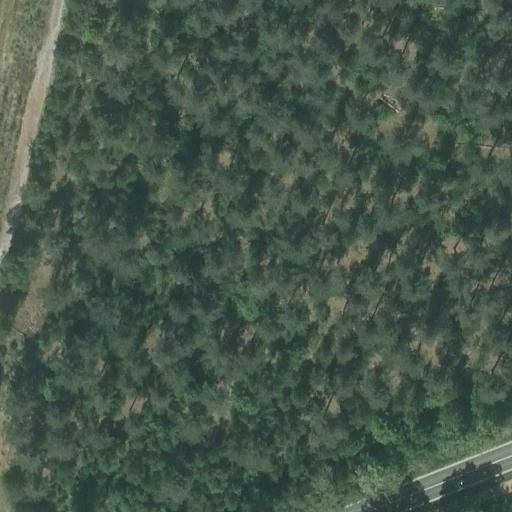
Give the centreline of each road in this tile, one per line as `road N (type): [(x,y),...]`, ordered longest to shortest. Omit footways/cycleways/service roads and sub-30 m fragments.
road 1 (track): [(56,0),(0,250)]
road 2 (secondary): [(511,455),(369,511)]
